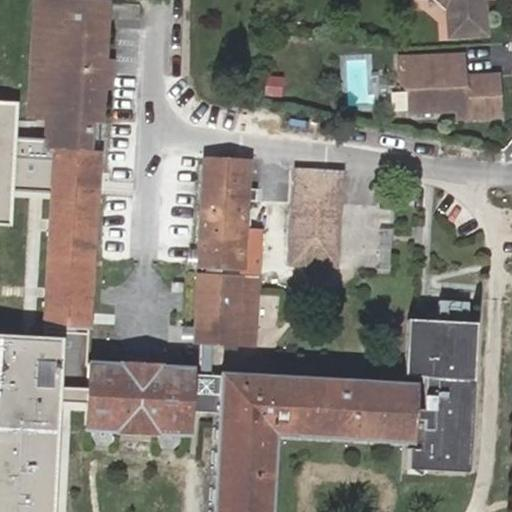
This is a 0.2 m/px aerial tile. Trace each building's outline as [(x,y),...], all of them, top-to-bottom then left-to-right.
[(421,380),(418,406),(416,407),(416,388),(412,383),(213,374),(214,349),(254,351),(258,347),(261,279),(256,274),(236,273),(255,262),(255,257),(246,252),(249,200),(253,201),(258,192),(253,186),(249,189),(251,163),(246,158),(204,156),(200,160),(194,263),(203,269),(192,275),(191,305),(182,311),(182,322),(186,327),(197,327),(196,359),(92,355),(103,90),(110,86),(111,61),(103,56),(107,22),(99,14),(99,2),(97,0),(39,0),(33,109),(39,113),(38,147),(43,151),(47,151),(38,330),(0,328),(0,511),(64,511),(70,407),(94,408),(93,429),(182,434),(188,429),(189,411),(213,413),(206,511),(269,511),(273,438),(418,444),(404,450),(402,464),(407,470),(462,473),(467,469),(475,324),(470,318),(409,315),(405,319),(401,373),(406,379),(421,380)] [(411,0),(412,0),(429,0),(444,13),(446,40),(482,38),(480,8),(476,7),(475,0),(411,0)] [(459,58),(395,62),(396,87),(404,94),(405,116),(426,115),(425,111),(453,109),(453,113),(454,120),(496,118),(494,78),(460,80),(459,58)] [(285,78),(267,76),(265,95),(283,96),(285,78)] [(19,101),(0,99),(0,218),(14,220),(19,101)] [(341,174),(296,171),(290,265),(335,267),(341,174)]
